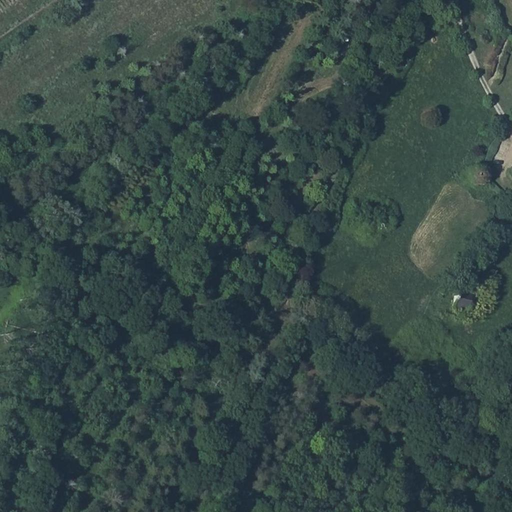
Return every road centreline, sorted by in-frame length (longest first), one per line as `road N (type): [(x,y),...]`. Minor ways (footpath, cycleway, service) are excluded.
road 1 (track): [(422,0),(315,207),(292,266),(287,308),(291,324),(345,388),(511,492)]
road 2 (track): [(452,0),(467,50),(511,134)]
